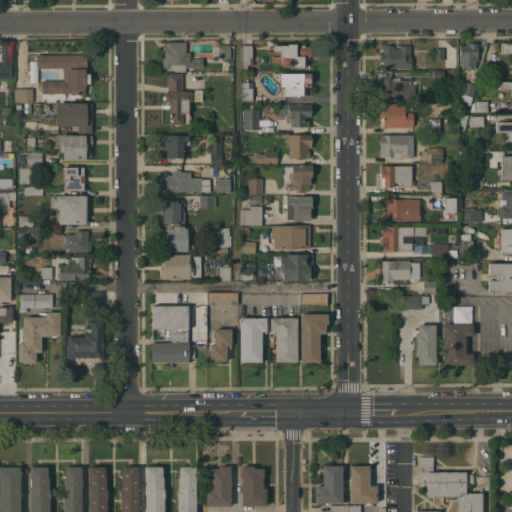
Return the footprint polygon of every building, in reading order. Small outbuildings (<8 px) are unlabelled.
[(190,52),(190,57),(203,58),(203,67),(185,67),(185,71),(170,71),(170,67),(162,68),(162,46),(163,46),(163,41),(186,41),(186,52),(190,52)] [(282,67),(282,62),(271,62),(271,56),(280,56),(280,51),(274,51),(274,48),(272,48),(272,45),(274,45),(274,42),(279,42),(279,45),(288,45),(288,43),(296,43),(296,45),(311,45),(311,56),(309,56),(309,59),(304,59),(304,67),(282,67)] [(511,53),(501,53),(501,42),(511,42),(511,53)] [(465,45),(466,44),(468,44),(468,43),(478,43),(478,45),(480,45),(480,48),(478,48),(478,61),(476,61),(475,65),(475,68),(474,68),(474,69),(467,69),(467,66),(461,66),(462,58),(459,58),(460,45),(465,45)] [(9,63),(12,63),(12,78),(0,78),(0,63),(1,63),(1,44),(10,44),(9,63)] [(231,58),(218,58),(218,44),(230,44),(231,58)] [(252,44),(252,57),(258,57),(258,65),(247,65),(247,68),(241,68),(241,44),(252,44)] [(383,45),(394,45),(394,44),(400,44),(400,45),(410,45),(410,57),(411,57),(411,67),(383,68),(383,61),(379,61),(379,51),(383,51),(383,45)] [(444,60),(436,60),(436,47),(444,47),(444,60)] [(87,54),(87,73),(90,73),(90,82),(86,83),(86,85),(85,85),(85,94),(71,94),(71,93),(42,93),(41,89),(37,89),(37,82),(41,82),(41,80),(63,80),(63,67),(36,68),(36,54),(87,54)] [(497,74),(485,74),(485,62),(497,62),(497,74)] [(433,70),(444,70),(444,78),(433,78),(433,70)] [(311,72),(311,87),(307,87),(307,95),(285,95),(285,86),(281,86),(281,72),(311,72)] [(183,73),(183,91),(192,91),(192,93),(195,93),(195,89),(202,89),(202,100),(192,100),(192,101),(189,101),(189,114),(191,115),(190,118),(189,120),(189,122),(184,122),(184,125),(182,125),(182,124),(181,124),(181,125),(179,125),(179,124),(178,125),(175,125),(174,124),(170,124),(170,113),(169,113),(169,103),(163,103),(163,92),(169,92),(168,73),(183,73)] [(400,78),(400,80),(409,80),(409,85),(414,85),(414,99),(381,99),(381,85),(383,84),(383,78),(400,78)] [(241,81),(249,81),(249,82),(252,82),(252,100),(241,100),(241,81)] [(473,96),(461,93),(464,81),(476,84),(473,96)] [(511,89),(501,89),(501,81),(511,81),(511,89)] [(33,88),(33,90),(39,90),(39,101),(33,101),(33,102),(14,102),(14,88),(33,88)] [(487,100),(487,112),(475,112),(475,111),(470,111),(473,102),(475,102),(475,101),(487,100)] [(56,103),(92,103),(92,133),(78,133),(78,125),(56,125),(56,103)] [(311,116),(307,116),(307,120),(309,120),(309,126),(290,126),(290,122),(286,122),(286,116),(288,116),(288,115),(285,115),(285,116),(278,116),(278,103),(311,103),(311,116)] [(383,126),(383,117),(380,117),(380,113),(379,113),(379,112),(378,112),(378,103),(405,103),(405,112),(413,112),(413,126),(383,126)] [(11,106),(11,115),(1,115),(1,106),(11,106)] [(243,108),(250,109),(250,106),(260,107),(259,129),(243,129),(243,108)] [(484,126),(471,127),(471,126),(466,126),(469,116),(471,116),(483,115),(484,126)] [(440,132),(429,132),(428,118),(439,118),(440,132)] [(502,121),(502,119),(506,119),(506,121),(511,121),(511,146),(510,146),(510,134),(505,134),(505,132),(496,132),(496,121),(502,121)] [(311,133),(312,147),(308,148),(308,150),(309,150),(309,157),(289,158),(289,148),(288,148),(288,134),(311,133)] [(86,134),(86,135),(91,135),(92,141),(92,147),(91,147),(91,156),(86,157),(85,159),(64,159),(64,152),(60,152),(60,145),(58,145),(58,134),(86,134)] [(413,134),(413,157),(400,157),(400,156),(383,156),(383,150),(380,150),(380,134),(413,134)] [(163,135),(184,135),(188,135),(188,144),(183,145),(183,157),(167,158),(166,146),(163,146),(163,135)] [(35,146),(27,146),(27,137),(35,137),(35,146)] [(210,163),(210,141),(222,141),(222,163),(210,163)] [(442,162),(440,162),(431,162),(422,162),(422,150),(427,150),(427,147),(442,147),(442,162)] [(256,153),(265,153),(265,150),(277,150),(277,163),(265,163),(265,162),(256,162),(256,153)] [(42,151),(42,164),(27,164),(27,151),(42,151)] [(501,155),(511,155),(511,179),(501,179),(501,155)] [(298,165),(298,163),(304,163),(304,165),(312,165),(312,176),(312,184),(310,184),(310,189),(306,189),(306,192),(296,192),(296,190),(289,190),(289,183),(291,183),(291,179),(288,177),(288,174),(290,173),(292,173),(292,165),(298,165)] [(472,164),(472,186),(460,186),(460,164),(472,164)] [(412,180),(414,180),(414,184),(411,184),(411,186),(402,186),(400,186),(400,182),(394,182),(394,186),(384,186),(384,177),(381,177),(381,165),(411,165),(412,180)] [(84,166),(84,190),(64,190),(64,166),(84,166)] [(36,183),(20,183),(20,174),(19,174),(19,168),(36,168),(36,183)] [(200,193),(161,192),(162,177),(167,177),(167,175),(173,175),(173,170),(180,170),(180,171),(190,171),(190,178),(201,178),(200,193)] [(262,194),(248,194),(248,178),(262,177),(262,194)] [(230,178),(230,192),(215,191),(215,178),(230,178)] [(441,193),(429,193),(429,180),(441,180),(441,193)] [(42,186),(43,195),(18,195),(18,190),(24,190),(24,186),(42,186)] [(15,189),(15,200),(9,200),(9,208),(0,208),(0,191),(8,191),(8,189),(15,189)] [(511,217),(498,217),(498,197),(501,197),(500,189),(511,189),(511,217)] [(381,210),(386,210),(386,194),(395,194),(395,199),(419,198),(419,213),(420,213),(420,220),(402,220),(400,222),(396,222),(395,220),(381,221),(381,210)] [(458,216),(445,216),(445,212),(446,212),(446,194),(458,194),(458,216)] [(57,196),(57,195),(86,195),(86,198),(90,198),(89,213),(86,213),(86,224),(59,224),(59,221),(56,221),(56,212),(59,212),(59,209),(56,209),(56,207),(50,207),(50,196),(57,196)] [(200,195),(214,195),(216,196),(216,206),(200,206),(200,195)] [(248,203),(248,195),(261,195),(261,202),(248,203)] [(312,196),(312,205),(314,205),(314,214),(310,214),(310,220),(292,221),(292,219),(286,219),(286,196),(312,196)] [(183,199),(183,202),(185,202),(185,204),(183,204),(183,211),(185,211),(185,223),(162,223),(162,199),(183,199)] [(261,224),(241,224),(241,209),(250,209),(250,205),(261,205),(261,224)] [(474,207),(474,209),(483,209),(483,221),(474,221),(474,222),(460,222),(460,208),(474,207)] [(33,215),(33,226),(19,226),(19,215),(33,215)] [(309,225),(309,248),(296,247),(296,248),(286,248),(273,248),(273,236),(272,236),(272,225),(309,225)] [(397,226),(413,226),(413,225),(426,225),(426,235),(415,235),(415,249),(412,249),(412,250),(401,250),(401,252),(398,252),(398,250),(397,250),(397,251),(382,251),(382,245),(381,245),(380,236),(382,236),(382,226),(397,226)] [(39,227),(39,237),(37,239),(25,239),(25,226),(39,227)] [(166,251),(166,240),(163,240),(163,230),(165,230),(165,228),(173,228),(173,226),(184,226),(184,228),(187,228),(187,230),(190,230),(191,241),(187,241),(188,251),(166,251)] [(229,246),(216,246),(216,227),(229,227),(229,246)] [(511,253),(501,253),(501,248),(497,248),(497,234),(500,234),(500,228),(511,228),(511,253)] [(88,241),(91,241),(91,251),(68,251),(68,234),(75,234),(75,230),(88,230),(88,241)] [(472,260),(460,260),(460,240),(464,240),(464,233),(471,233),(471,240),(473,240),(472,260)] [(255,241),(255,253),(241,253),(241,241),(255,241)] [(417,243),(449,243),(449,248),(451,248),(451,256),(431,257),(431,255),(417,255),(417,243)] [(312,253),(313,271),(311,271),(311,278),(310,278),(310,280),(283,280),(283,272),(281,272),(281,267),(280,267),(280,265),(274,265),(273,256),(287,256),(287,253),(312,253)] [(199,257),(200,275),(190,275),(190,278),(182,278),(182,279),(170,279),(170,278),(161,278),(161,261),(164,261),(164,254),(189,254),(189,257),(199,257)] [(92,256),(92,262),(89,262),(90,262),(90,267),(89,267),(89,272),(90,272),(91,272),(91,277),(90,277),(90,278),(89,278),(89,279),(59,279),(59,265),(64,265),(66,264),(68,264),(69,265),(71,265),(72,263),(72,261),(71,261),(71,256),(92,256)] [(382,260),(409,260),(409,262),(420,261),(420,277),(409,277),(409,278),(398,279),(393,279),(393,282),(382,282),(382,260)] [(254,262),(255,279),(252,279),(252,280),(241,280),(241,262),(254,262)] [(511,290),(488,290),(488,280),(495,280),(495,273),(489,273),(489,262),(511,262),(511,290)] [(230,279),(217,279),(217,265),(219,265),(219,266),(230,266),(230,279)] [(52,266),(52,278),(42,278),(42,266),(52,266)] [(0,277),(10,277),(10,294),(14,294),(14,299),(10,299),(10,301),(2,301),(2,306),(12,306),(12,322),(0,322),(0,277)] [(423,280),(435,280),(435,292),(423,292),(423,280)] [(84,304),(84,291),(103,291),(103,304),(84,304)] [(237,291),(237,304),(208,304),(208,291),(237,291)] [(52,293),(52,307),(27,307),(27,312),(19,312),(19,307),(17,307),(17,293),(52,293)] [(327,293),(327,304),(300,305),(300,293),(327,293)] [(400,308),(400,295),(429,295),(429,303),(422,303),(422,309),(400,308)] [(188,305),(188,342),(189,342),(189,347),(194,347),(194,357),(189,357),(189,362),(151,362),(151,342),(170,342),(170,328),(152,328),(152,305),(188,305)] [(453,306),(472,306),(473,324),(473,335),(465,335),(465,353),(473,353),(473,364),(443,364),(443,356),(442,356),(442,331),(443,331),(443,324),(454,324),(453,306)] [(188,331),(193,332),(192,341),(198,341),(199,331),(205,332),(206,308),(189,307),(188,331)] [(41,335),(41,352),(35,352),(35,362),(24,362),(24,361),(18,361),(18,342),(24,342),(24,336),(21,336),(21,327),(24,327),(24,316),(45,316),(45,311),(60,311),(60,335),(41,335)] [(300,313),(328,313),(328,323),(327,323),(327,331),(327,332),(325,331),(325,333),(321,332),(321,341),(319,341),(319,362),(301,362),(300,313)] [(240,317),(266,317),(266,331),(266,333),(262,333),(262,348),(263,348),(263,352),(262,352),(262,362),(240,362),(240,317)] [(297,317),(297,361),(275,361),(275,352),(274,352),(274,348),(275,348),(275,333),(271,333),(271,331),(270,331),(270,317),(297,317)] [(66,344),(67,344),(67,336),(69,336),(69,333),(80,333),(80,336),(84,336),(84,333),(90,333),(90,321),(104,321),(103,357),(66,357),(66,344)] [(435,364),(418,364),(418,356),(415,356),(415,349),(413,349),(413,340),(415,340),(415,333),(418,333),(418,324),(436,324),(435,364)] [(210,361),(210,352),(208,352),(208,342),(213,342),(213,333),(214,333),(214,328),(231,328),(231,345),(231,347),(228,347),(228,355),(227,355),(227,360),(210,361)] [(433,456),(433,471),(466,471),(466,474),(473,474),(473,483),(466,483),(466,492),(482,492),(482,511),(456,511),(457,496),(426,496),(426,484),(417,484),(417,465),(418,465),(418,456),(433,456)] [(231,505),(206,505),(206,488),(208,488),(208,468),(218,468),(218,465),(231,465),(231,505)] [(253,465),(253,468),(264,468),(264,477),(263,477),(263,488),(266,488),(266,505),(241,505),(241,465),(253,465)] [(342,502),(316,502),(316,485),(323,485),(323,465),(341,465),(342,502)] [(369,465),(369,485),(377,485),(377,502),(370,502),(370,504),(366,504),(366,502),(350,502),(350,465),(369,465)] [(0,511),(0,466),(21,466),(21,471),(22,471),(22,474),(21,474),(21,492),(22,492),(22,495),(21,495),(21,511),(0,511)] [(46,466),(47,466),(48,467),(48,468),(48,477),(49,477),(49,489),(50,489),(50,499),(50,511),(31,511),(31,466),(46,466)] [(82,478),(83,485),(82,485),(82,511),(63,511),(63,498),(63,489),(64,489),(64,477),(65,477),(65,468),(65,467),(66,466),(67,466),(82,466),(82,478)] [(102,466),(104,467),(105,467),(105,468),(105,477),(106,477),(106,489),(108,489),(108,498),(107,498),(107,511),(88,511),(88,466),(102,466)] [(139,511),(121,511),(121,509),(120,508),(120,504),(121,503),(121,498),(120,498),(120,489),(121,489),(121,477),(122,477),(122,468),(122,467),(123,467),(124,466),(139,466),(139,511)] [(160,466),(162,466),(163,468),(163,476),(164,476),(164,489),(165,489),(165,498),(164,498),(164,511),(146,511),(146,466),(160,466)] [(196,511),(178,511),(178,509),(177,508),(177,504),(178,503),(178,502),(177,502),(177,489),(178,489),(178,477),(179,477),(179,468),(179,467),(180,466),(196,466),(196,511)]
